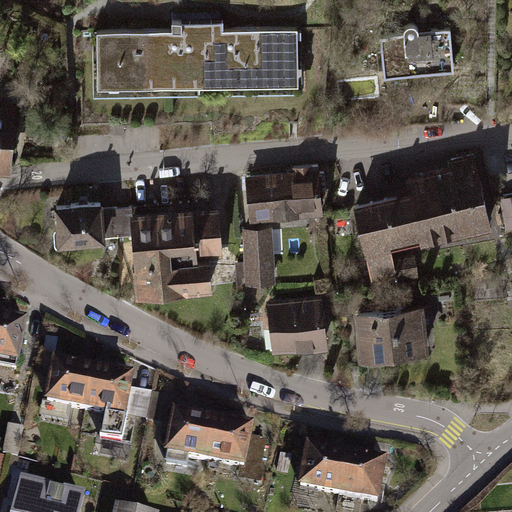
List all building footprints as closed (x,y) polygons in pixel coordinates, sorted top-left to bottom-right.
[(170,30),(97,31),(98,92),(302,89),(301,28),(227,29),(227,19),(170,20),(170,30)] [(379,33),(381,73),(459,67),(456,28),(426,30),(425,25),(421,22),(409,22),(405,26),(405,32),(379,33)] [(14,108),(0,107),(0,162),(10,163),(14,108)] [(454,171),(467,226),(490,221),(475,154),(452,159),(454,171)] [(296,173),(251,177),(254,217),(318,211),(316,188),(326,187),(325,171),(320,171),(320,164),(295,166),(296,173)] [(454,171),(410,180),(411,183),(422,230),(423,237),(467,226),(454,171)] [(415,255),(392,259),(388,238),(422,230),(411,183),(398,186),(400,196),(358,206),(370,255),(374,277),(418,271),(415,255)] [(511,198),(502,200),(506,228),(511,227),(511,198)] [(208,200),(116,209),(118,235),(134,234),(140,292),(210,286),(208,258),(193,260),(193,252),(220,249),(217,210),(209,211),(208,200)] [(102,203),(57,206),(60,242),(104,239),(104,236),(118,235),(116,209),(102,210),(102,203)] [(270,230),(244,232),(245,260),(248,259),(249,279),(273,278),(270,230)] [(322,296),(270,302),(275,351),(327,345),(322,296)] [(422,305),(359,312),(364,356),(426,349),(422,305)] [(25,319),(0,314),(0,367),(16,370),(25,319)] [(94,368),(55,360),(47,402),(86,409),(94,368)] [(132,375),(94,368),(86,409),(106,413),(101,440),(123,444),(128,417),(124,416),(130,389),(132,375)] [(124,416),(128,417),(148,420),(153,393),(130,389),(124,416)] [(215,418),(176,411),(167,463),(188,467),(190,457),(207,460),(215,418)] [(253,425),(215,418),(207,460),(245,468),(246,463),(262,466),(267,442),(250,438),(253,425)] [(24,427),(8,424),(2,454),(19,457),(24,427)] [(348,453),(309,445),(301,487),(340,494),(348,453)] [(386,460),(348,453),(340,494),(379,501),(386,460)] [(87,511),(92,494),(22,477),(13,511),(87,511)]
